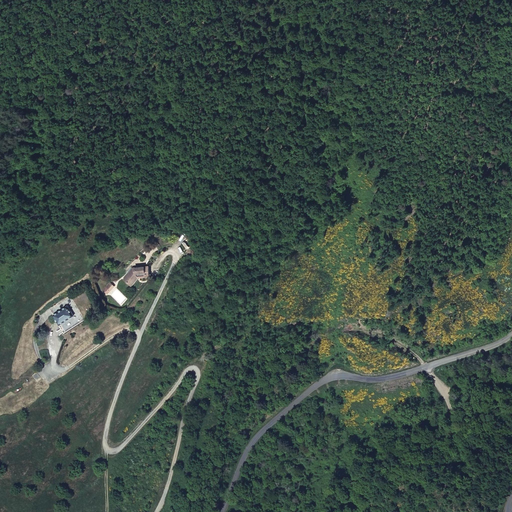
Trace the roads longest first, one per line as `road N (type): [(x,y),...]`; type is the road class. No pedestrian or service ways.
road 1 (secondary): [(223,511),(252,443),(325,379),(394,377),(511,334)]
road 2 (track): [(359,511),(350,474),(371,450),(450,432),(449,406),(427,366)]
